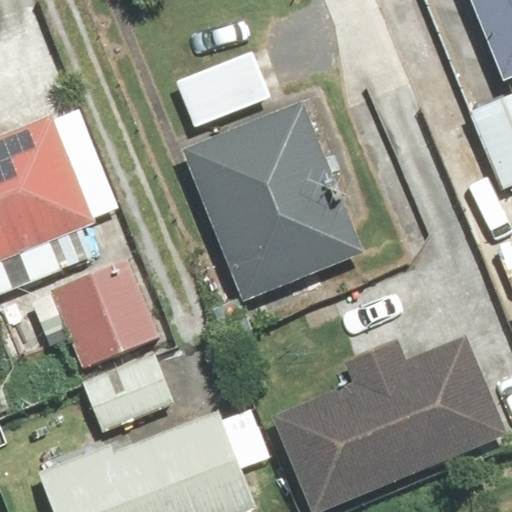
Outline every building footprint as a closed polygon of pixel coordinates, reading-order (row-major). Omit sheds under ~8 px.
[(511,0),(456,0),(493,89),(511,81),(511,0)] [(186,78),(205,126),(281,96),(262,49),(186,78)] [(320,97),(193,149),(255,298),(381,247),(320,97)] [(511,97),(461,118),(494,197),(511,190),(511,97)] [(68,113),(0,137),(0,287),(1,287),(4,295),(105,258),(96,233),(110,227),(105,213),(130,204),(94,108),(69,117),(68,113)] [(141,254),(59,287),(91,365),(172,333),(141,254)] [(364,381),(283,412),(322,511),(326,511),(501,445),(462,343),(416,361),(406,335),(354,355),(364,381)] [(170,349),(90,381),(110,430),(189,398),(170,349)] [(234,401),(49,470),(65,511),(262,511),(275,507),(234,401)]
